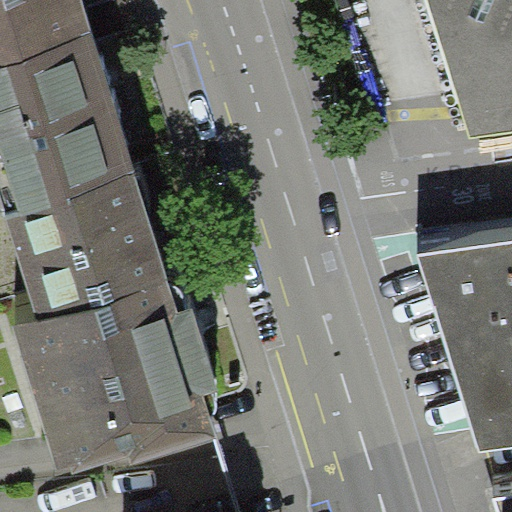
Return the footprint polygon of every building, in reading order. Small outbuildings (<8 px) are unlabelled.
[(0,0),(0,35),(80,11),(76,0),(0,0)] [(511,0),(430,0),(469,123),(511,117),(511,0)] [(0,135),(15,183),(123,149),(95,60),(80,11),(0,35),(0,135)] [(38,245),(22,250),(35,292),(156,254),(131,175),(123,149),(15,183),(2,187),(4,193),(21,188),(38,245)] [(479,428),(511,423),(511,219),(417,232),(437,296),(479,428)] [(35,292),(10,300),(13,307),(29,302),(34,319),(18,324),(29,360),(45,355),(58,396),(42,401),(45,410),(61,406),(69,430),(53,435),(54,440),(70,435),(71,438),(127,421),(130,429),(203,406),(190,364),(204,359),(189,313),(182,290),(168,294),(156,254),(35,292)] [(511,511),(511,470),(492,473),(504,511),(511,511)]
